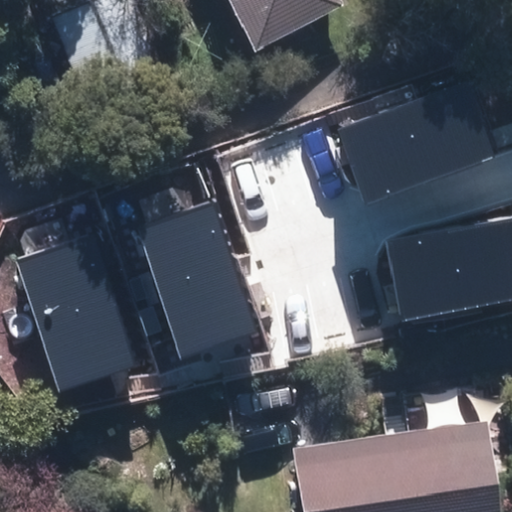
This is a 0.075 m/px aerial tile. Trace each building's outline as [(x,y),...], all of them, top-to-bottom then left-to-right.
[(48,0),(94,92),(164,57),(135,0),(48,0)] [(233,0),(260,51),(335,13),(330,2),(333,0),(233,0)] [(307,133),(260,249),(359,289),(367,270),(455,306),(494,209),(307,133)] [(260,342),(250,266),(170,276),(179,352),(260,342)] [(499,511),(488,413),(294,437),(303,511),(499,511)]
